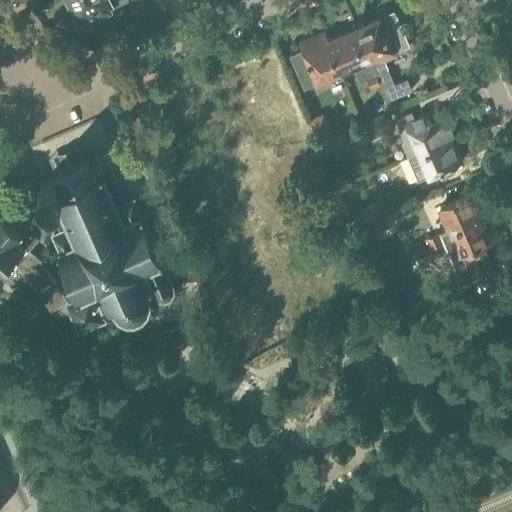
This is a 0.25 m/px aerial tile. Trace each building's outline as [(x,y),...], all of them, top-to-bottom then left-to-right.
[(70,0),(80,18),(99,8),(101,12),(111,7),(109,4),(112,2),(116,0),(70,0)] [(411,44),(396,9),(356,27),(388,100),(413,89),(408,78),(396,83),(384,56),(411,44)] [(368,78),(372,89),(381,85),(388,100),(356,27),(329,39),(326,32),(325,33),(343,73),(355,67),(361,81),(368,78)] [(302,43),(320,83),(343,73),(325,33),(302,43)] [(399,129),(404,141),(401,142),(407,156),(418,151),(451,137),(455,135),(449,119),(445,121),(442,114),(439,115),(438,110),(406,124),(407,125),(399,129)] [(334,135),(325,113),(311,119),(320,142),(335,136),(334,135)] [(334,135),(335,136),(320,142),(326,157),(353,146),(347,130),(334,135)] [(418,151),(407,156),(417,179),(428,175),(461,161),(451,137),(418,151)] [(69,299),(70,302),(71,311),(80,331),(109,319),(107,315),(116,312),(120,316),(128,320),(137,320),(144,317),(150,310),(153,302),(151,293),(149,287),(151,286),(154,293),(159,299),(166,300),(172,297),(176,291),(175,284),(169,269),(175,266),(170,255),(164,258),(158,244),(165,241),(158,226),(152,229),(145,213),(143,214),(135,196),(126,200),(113,171),(115,170),(107,152),(92,159),(91,156),(57,171),(55,172),(55,174),(40,181),(48,199),(38,210),(49,235),(53,234),(60,249),(59,249),(60,251),(61,251),(66,265),(58,268),(66,285),(74,282),(79,295),(69,299)] [(472,192),(441,205),(451,229),(482,215),(472,192)] [(360,222),(383,212),(377,200),(354,210),(360,222)] [(383,212),(360,222),(365,235),(388,225),(383,212)] [(0,274),(11,261),(27,275),(57,317),(71,311),(70,302),(69,299),(42,258),(30,249),(40,237),(26,225),(22,230),(1,213),(0,214),(0,274)] [(441,234),(462,282),(495,268),(484,242),(499,236),(492,221),(486,224),(482,215),(451,229),(441,234)]
